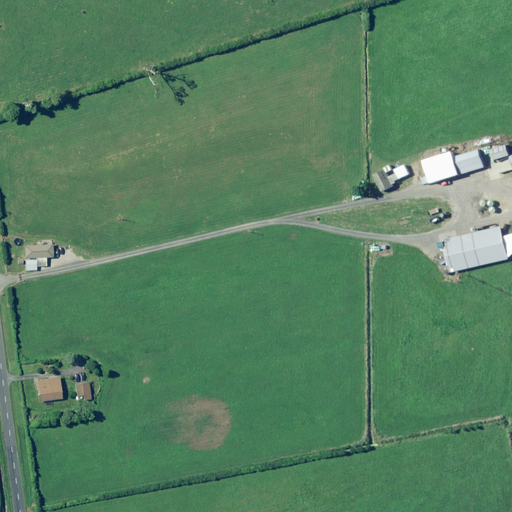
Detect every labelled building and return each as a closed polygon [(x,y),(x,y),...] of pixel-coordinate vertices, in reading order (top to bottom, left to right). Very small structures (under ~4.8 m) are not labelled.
[(510,156),(507,145),(491,150),(495,160),(510,156)] [(485,167),(479,150),(457,156),(462,174),(485,167)] [(460,175),(453,153),(425,161),(432,184),(460,175)] [(402,171),(398,162),(393,165),(398,173),(402,171)] [(385,170),(374,175),(382,192),(393,186),(398,184),(396,181),(400,179),(397,173),(389,177),(385,170)] [(443,239),(452,273),(511,257),(511,242),(507,223),(443,239)] [(52,257),(52,245),(24,246),(25,270),(36,270),(36,267),(46,266),(46,258),(52,257)] [(61,399),(59,377),(36,380),(38,402),(61,399)] [(91,399),(88,383),(75,384),(76,397),(83,396),(83,400),(91,399)]
